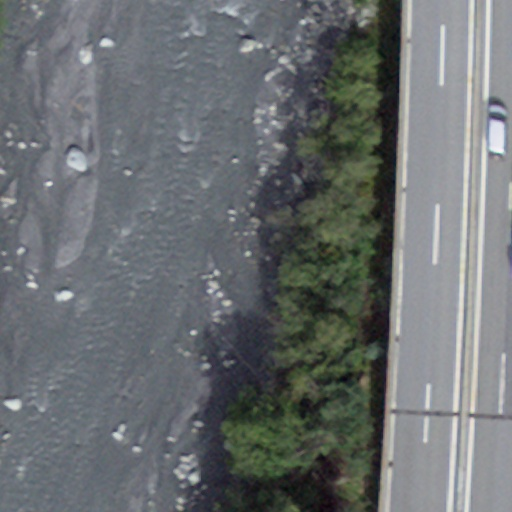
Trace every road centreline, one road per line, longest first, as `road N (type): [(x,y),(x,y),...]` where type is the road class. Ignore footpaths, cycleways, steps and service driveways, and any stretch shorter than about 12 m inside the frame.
road 1 (trunk): [(438,0),(419,511)]
road 2 (trunk): [(494,511),(511,138)]
